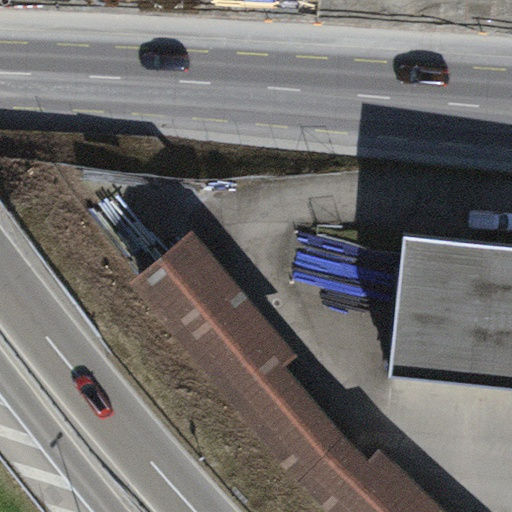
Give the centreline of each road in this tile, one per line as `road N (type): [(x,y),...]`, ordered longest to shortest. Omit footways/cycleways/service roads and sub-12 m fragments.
road 1 (primary): [(0,75),(511,108)]
road 2 (primary): [(196,511),(0,278)]
road 3 (motorway): [(0,371),(109,511)]
